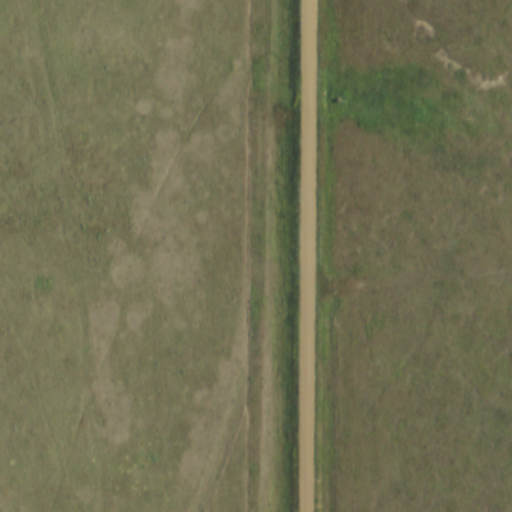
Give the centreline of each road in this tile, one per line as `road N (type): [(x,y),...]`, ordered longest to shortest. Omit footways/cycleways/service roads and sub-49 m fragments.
road 1 (residential): [(309,0),(305,511)]
road 2 (track): [(306,286),(511,270)]
